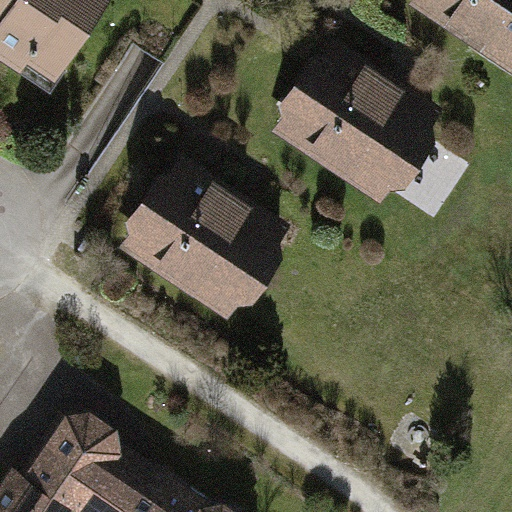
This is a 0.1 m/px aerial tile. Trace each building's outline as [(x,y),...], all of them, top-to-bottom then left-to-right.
[(0,0),(0,25),(15,0),(0,0)] [(0,50),(59,88),(114,0),(15,0),(0,25),(0,50)] [(511,0),(432,0),(419,19),(511,81),(511,0)] [(457,123),(349,50),(285,143),(394,216),(457,123)] [(315,242),(206,171),(145,264),(254,336),(315,242)] [(16,460),(0,483),(0,511),(254,511),(232,497),(213,500),(126,442),(123,424),(91,402),(62,406),(24,466),(16,460)]
